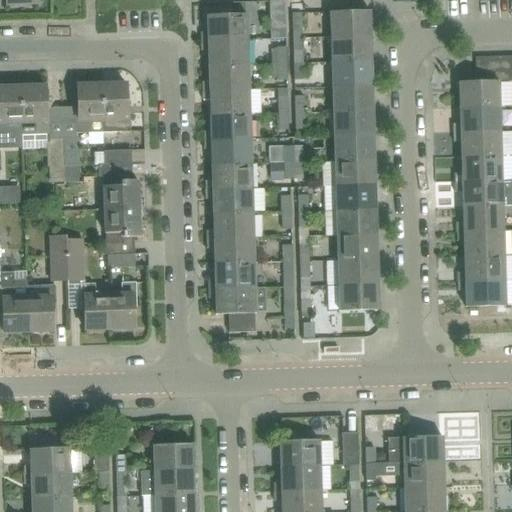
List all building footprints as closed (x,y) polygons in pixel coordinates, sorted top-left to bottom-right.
[(286,41),(284,3),(270,4),(271,41),(286,41)] [(371,38),(370,11),(329,12),(330,39),(371,38)] [(301,29),(301,13),(292,13),(293,30),(301,29)] [(248,41),(247,15),(207,16),(207,33),(200,33),(201,42),(248,41)] [(372,63),(371,38),(330,39),(331,64),(372,63)] [(249,66),(248,41),(201,42),(201,51),(208,51),(208,66),(249,66)] [(302,46),(293,47),(294,65),(303,64),(302,46)] [(286,65),(286,48),(277,48),(277,65),(286,65)] [(511,81),(511,68),(511,56),(500,57),(500,81),(511,81)] [(488,81),(488,57),(476,58),(477,82),(488,81)] [(500,81),(500,57),(488,57),(488,81),(499,81),(500,81)] [(372,87),(372,63),(331,64),(332,88),(372,87)] [(303,78),(303,64),(294,65),(294,79),(303,78)] [(287,80),(286,65),(277,65),(278,80),(287,80)] [(250,90),(249,66),(208,66),(209,82),(202,82),(203,91),(250,90)] [(500,107),(499,81),(488,81),(477,82),(459,82),(460,108),(500,107)] [(127,84),(102,85),(104,133),(131,132),(130,113),(127,113),(127,84)] [(104,133),(102,85),(77,85),(78,115),(75,115),(76,134),(90,133),(104,133)] [(46,86),(21,87),(22,135),(50,134),(49,115),(47,115),(46,86)] [(22,122),(21,87),(0,87),(0,135),(22,135),(22,122)] [(373,112),(372,87),(332,88),(333,113),(373,112)] [(250,115),(250,90),(203,91),(203,101),(209,100),(209,116),(250,115)] [(304,96),(295,96),(295,114),(304,114),(304,96)] [(287,97),(278,98),(279,114),(288,114),(287,97)] [(501,131),(500,107),(460,108),(460,123),(453,124),(454,133),(501,131)] [(374,137),(373,112),(333,113),(333,138),(374,137)] [(288,129),(288,114),(279,114),(279,130),(288,129)] [(305,128),(304,114),(295,114),(296,129),(305,128)] [(251,140),(250,115),(209,116),(210,132),(203,132),(204,141),(251,140)] [(502,156),(501,131),(454,133),(454,142),(461,142),(461,158),(502,156)] [(375,161),(374,137),(333,138),(334,163),(375,161)] [(79,138),(63,139),(64,166),(80,166),(79,138)] [(64,166),(63,139),(47,139),(47,167),(51,167),(64,166)] [(252,165),(251,140),(204,141),(204,150),(211,150),(211,166),(252,165)] [(302,146),(292,147),(293,164),(302,163),(302,146)] [(293,164),(292,147),(284,147),(284,164),(293,164)] [(105,151),(105,153),(105,165),(132,164),(132,150),(105,151)] [(502,181),(502,156),(461,158),(462,174),(455,174),(456,183),(502,181)] [(375,186),(375,161),(334,163),(335,188),(375,186)] [(302,179),(302,163),(293,164),(293,179),(302,179)] [(133,181),(132,164),(105,165),(99,165),(100,177),(105,177),(105,210),(140,208),(139,180),(133,181)] [(293,179),(293,164),(284,164),(285,179),(293,179)] [(253,190),(252,165),(211,166),(212,182),(206,182),(206,191),(253,190)] [(63,182),(64,166),(51,167),(51,182),(63,182)] [(80,178),(80,166),(64,166),(63,182),(79,182),(79,178),(80,178)] [(503,206),(502,181),(456,183),(456,191),(463,191),(463,207),(503,206)] [(16,182),(0,182),(0,201),(17,201),(16,182)] [(376,210),(375,186),(335,188),(336,211),(376,210)] [(254,213),(253,190),(206,191),(206,199),(212,199),(213,214),(254,213)] [(307,195),(298,196),(298,212),(307,212),(307,195)] [(290,196),(281,196),(282,212),(291,212),(290,196)] [(504,231),(503,206),(463,207),(463,223),(457,223),(457,232),(504,231)] [(135,254),(135,237),(142,237),(140,208),(105,210),(106,243),(102,243),(102,255),(107,255),(135,254)] [(377,235),(376,210),(336,211),(337,236),(377,235)] [(291,228),(291,212),(282,212),(282,228),(291,228)] [(308,228),(307,212),(298,212),(299,228),(308,228)] [(255,238),(254,213),(213,214),(213,231),(207,231),(208,240),(255,238)] [(505,256),(504,231),(457,232),(457,241),(464,241),(465,257),(505,256)] [(378,259),(377,235),(337,236),(337,260),(378,259)] [(68,281),(67,240),(66,236),(50,236),(51,256),(51,281),(68,281)] [(256,263),(255,238),(208,240),(208,249),(214,249),(215,265),(256,263)] [(83,281),(82,255),(82,239),(67,240),(68,281),(81,281),(83,281)] [(308,245),(299,245),(300,262),(309,261),(308,245)] [(292,246),(283,246),(283,262),(292,262),(292,246)] [(136,267),(135,254),(107,255),(107,268),(122,267),(136,267)] [(506,281),(505,256),(465,257),(465,272),(458,272),(458,282),(506,281)] [(1,258),(0,257),(0,293),(0,304),(3,304),(4,332),(28,331),(27,287),(26,282),(14,282),(14,272),(1,272),(1,258)] [(378,284),(378,259),(337,260),(338,286),(378,284)] [(310,277),(309,261),(300,262),(300,278),(310,277)] [(293,278),(292,262),(283,262),(284,279),(293,278)] [(256,288),(256,263),(215,265),(215,280),(209,280),(209,290),(256,288)] [(506,306),(506,281),(458,282),(459,291),(466,291),(466,307),(506,306)] [(136,283),(122,283),(122,295),(108,295),(110,329),(134,328),(133,300),(137,300),(136,283)] [(110,329),(108,295),(95,296),(95,284),(81,285),(82,301),(85,301),(85,329),(110,329)] [(379,310),(378,284),(338,286),(339,311),(379,310)] [(55,302),(54,286),(27,287),(28,331),(53,331),(52,302),(55,302)] [(257,313),(256,288),(209,290),(209,299),(216,299),(216,315),(229,314),(229,333),(255,332),(255,314),(257,313)] [(311,316),(310,295),(301,296),(302,316),(311,316)] [(295,329),(294,300),(285,300),(286,329),(295,329)] [(349,465),(358,464),(357,433),(342,433),(343,465),(349,465)] [(443,437),(403,439),(388,439),(389,465),(403,464),(443,463),(443,437)] [(109,473),(108,456),(108,440),(93,440),(94,472),(99,472),(99,473),(109,473)] [(279,442),(280,467),(321,466),(320,441),(279,442)] [(194,471),(193,445),(153,446),(154,472),(194,471)] [(23,466),(23,475),(71,474),(70,448),(29,450),(30,466),(23,466)] [(376,465),(375,448),(365,449),(366,465),(376,465)] [(125,455),(116,455),(116,473),(126,472),(125,455)] [(444,488),(443,463),(403,464),(404,489),(444,488)] [(359,481),(358,464),(349,465),(350,482),(359,481)] [(376,481),(376,465),(366,465),(366,481),(376,481)] [(322,491),(321,475),(321,466),(280,467),(280,483),(273,483),(274,493),(322,491)] [(195,495),(194,471),(154,472),(155,497),(195,495)] [(126,488),(126,472),(116,473),(117,488),(126,488)] [(110,489),(109,473),(99,473),(100,489),(110,489)] [(72,499),(71,482),(71,474),(23,475),(24,484),(30,484),(31,500),(72,499)] [(444,511),(444,488),(404,489),(404,511),(444,511)] [(322,511),(322,491),(274,493),(274,502),(281,501),(281,511),(322,511)] [(195,511),(195,495),(155,497),(155,511),(195,511)] [(376,511),(376,498),(367,498),(367,511),(376,511)] [(72,511),(72,499),(31,500),(30,511),(72,511)] [(360,511),(360,499),(350,499),(350,511),(360,511)]
